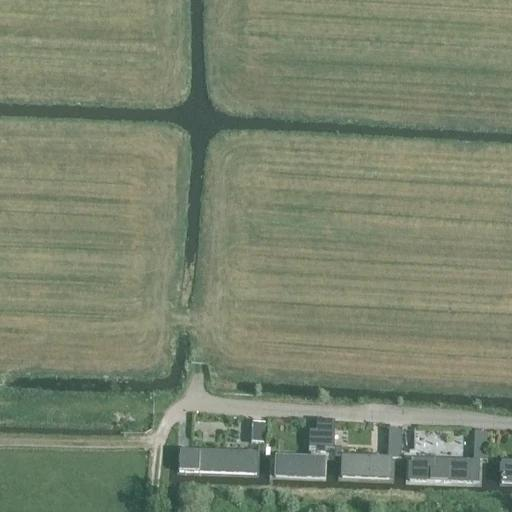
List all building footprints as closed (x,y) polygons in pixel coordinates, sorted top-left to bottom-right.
[(263,444),(264,424),(250,423),(249,444),(263,444)] [(311,449),(318,449),(318,454),(325,454),(325,449),(334,449),(335,425),(319,424),(319,432),(311,432),(311,449)] [(389,432),(388,459),(401,460),(403,432),(389,432)] [(489,460),(490,436),(474,435),(473,460),(489,460)] [(258,454),(179,451),(178,474),(257,478),(258,454)] [(325,458),(275,457),(274,479),(324,481),(325,458)] [(392,482),(393,460),(341,458),(340,480),(392,482)] [(480,463),(409,460),(408,482),(480,485),(480,463)] [(511,485),(511,462),(501,462),(501,485),(511,485)]
